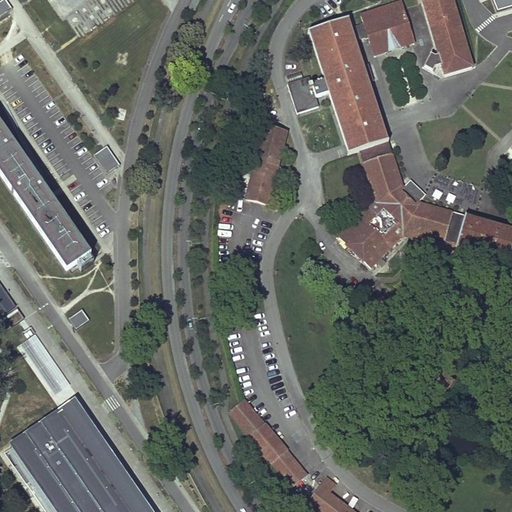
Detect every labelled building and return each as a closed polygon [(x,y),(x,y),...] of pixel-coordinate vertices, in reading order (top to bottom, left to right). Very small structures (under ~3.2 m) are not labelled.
[(0,16),(13,10),(6,0),(4,0),(0,2),(0,16)] [(421,0),(438,56),(434,57),(430,55),(423,67),(432,72),(435,66),(440,65),(444,76),(472,68),(451,0),(421,0)] [(511,0),(491,0),(497,11),(511,6),(511,0)] [(371,38),(372,42),(377,56),(413,44),(406,23),(408,22),(406,18),(404,18),(402,12),(400,13),(397,4),(360,16),(363,25),(361,25),(366,40),(371,38)] [(361,45),(372,42),(371,38),(366,40),(361,25),(350,29),(347,20),(309,32),(325,81),(312,85),(306,69),(284,76),(297,115),(319,108),(316,98),(329,94),(349,156),(361,152),(387,143),(384,133),(389,132),(361,45)] [(49,176),(39,182),(0,125),(0,173),(67,271),(90,256),(51,199),(60,193),(57,188),(49,176)] [(286,134),(259,127),(252,154),(257,155),(245,200),(267,206),(286,134)] [(402,186),(387,143),(361,152),(376,199),(339,239),(371,269),(402,236),(440,247),(455,251),(456,247),(509,262),(511,250),(511,231),(420,205),(418,203),(415,206),(400,192),(404,188),(402,186)] [(106,147),(93,155),(105,174),(119,165),(106,147)] [(0,317),(16,306),(0,282),(0,317)] [(0,320),(0,321),(7,331),(24,319),(17,309),(0,320)] [(83,309),(70,318),(77,329),(90,320),(83,309)] [(35,334),(17,346),(56,405),(65,400),(61,393),(70,387),(35,334)] [(73,401),(1,453),(40,511),(147,511),(116,465),(73,401)] [(264,427),(243,401),(241,404),(229,414),(249,438),(267,459),(270,464),(271,463),(291,487),(305,475),(285,451),(285,450),(265,426),(264,427)] [(334,485),(327,480),(305,507),(310,511),(313,511),(316,509),(319,511),(351,511),(328,493),(334,485)]
